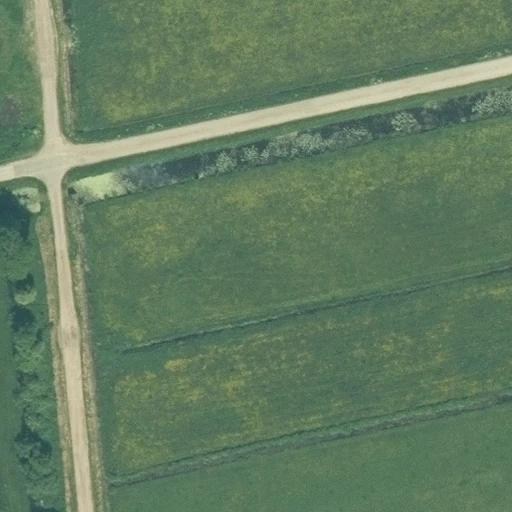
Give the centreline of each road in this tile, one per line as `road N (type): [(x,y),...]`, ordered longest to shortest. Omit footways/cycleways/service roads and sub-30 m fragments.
road 1 (unclassified): [(511,62),(0,171)]
road 2 (track): [(86,511),(39,0)]
